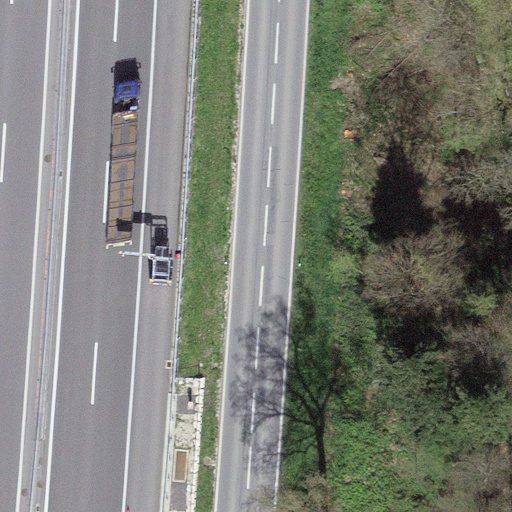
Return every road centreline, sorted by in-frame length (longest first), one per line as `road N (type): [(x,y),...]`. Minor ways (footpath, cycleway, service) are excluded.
road 1 (secondary): [(244,511),(278,0)]
road 2 (motorway): [(84,511),(117,0)]
road 3 (motorway): [(11,0),(0,197)]
